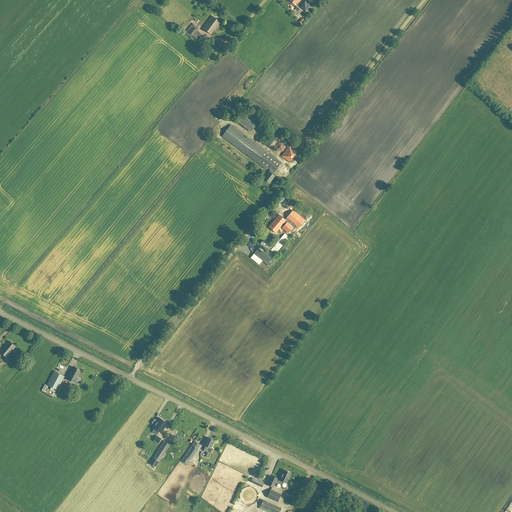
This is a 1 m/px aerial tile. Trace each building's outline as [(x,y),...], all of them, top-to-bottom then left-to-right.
[(311,5),(306,0),(300,8),(306,12),(311,5)] [(211,35),(220,22),(212,16),(203,29),(211,35)] [(185,33),(190,38),(199,28),(193,24),(185,33)] [(251,132),(260,120),(247,111),(238,123),(251,132)] [(269,183),(275,176),(273,174),(275,171),(276,171),(282,163),(230,125),(222,136),(257,162),(266,169),(268,167),(271,169),(269,172),(264,179),(269,183)] [(272,149),(284,133),(279,129),(275,125),(263,142),(272,149)] [(283,152),(286,147),(284,142),(278,141),(275,145),(277,150),(283,152)] [(282,156),(289,163),(297,152),(289,146),(282,156)] [(308,203),(317,210),(319,208),(310,201),(308,203)] [(279,215),(269,227),(276,232),(281,226),(288,233),(293,227),(292,227),(294,224),(298,228),(304,220),(293,211),(287,218),(288,219),(286,221),(279,215)] [(6,357),(15,347),(9,341),(0,352),(6,357)] [(77,377),(80,370),(74,367),(71,374),(70,373),(67,378),(75,383),(78,377),(77,377)] [(57,390),(64,377),(54,371),(47,385),(57,390)] [(161,432),(167,423),(160,418),(153,427),(155,428),(153,432),(157,435),(160,431),(161,432)] [(158,444),(162,439),(157,435),(153,441),(158,444)] [(211,439),(208,438),(204,445),(206,446),(203,451),(208,453),(206,457),(209,458),(213,449),(211,448),(213,445),(212,444),(214,440),(213,440),(214,439),(211,438),(211,439)] [(161,459),(170,444),(165,441),(156,455),(161,459)] [(191,460),(193,456),(197,450),(193,447),(186,457),(191,460)] [(286,483),(285,483),(286,482),(286,483),(291,473),(285,470),(280,480),(277,479),(272,476),(268,485),(273,487),(276,482),(282,485),(282,484),(283,487),(284,488),(286,487),(287,485),(286,483)] [(253,478),(251,481),(262,486),(264,483),(253,478)] [(278,502),(281,494),(271,489),(267,497),(278,502)] [(275,506),(263,501),(260,507),(272,511),(279,511),(281,508),(275,506)]
